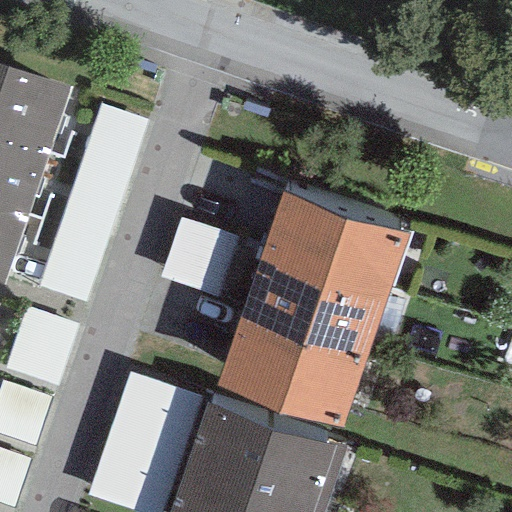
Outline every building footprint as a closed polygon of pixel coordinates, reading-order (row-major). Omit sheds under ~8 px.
[(0,51),(0,130),(45,145),(69,74),(0,51)] [(148,117),(100,101),(39,283),(87,299),(148,117)] [(0,130),(0,200),(25,208),(45,145),(0,130)] [(281,159),(257,231),(384,275),(409,204),(281,159)] [(0,200),(0,270),(4,272),(25,208),(0,200)] [(182,218),(166,277),(222,292),(238,233),(182,218)] [(257,231),(237,292),(363,336),(384,275),(257,231)] [(237,292),(216,354),(341,397),(363,336),(237,292)] [(78,319),(25,302),(5,363),(58,380),(78,319)] [(51,392),(3,376),(0,385),(0,429),(34,441),(51,392)] [(205,377),(183,444),(326,491),(345,433),(332,428),(335,420),(205,377)] [(30,452),(0,442),(0,498),(14,503),(30,452)] [(183,444),(161,510),(166,511),(318,511),(326,491),(183,444)]
